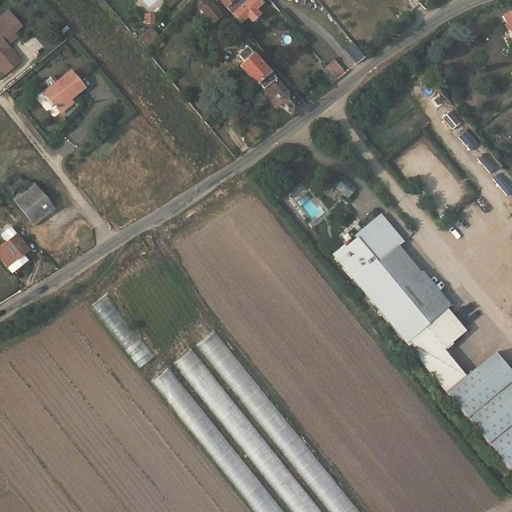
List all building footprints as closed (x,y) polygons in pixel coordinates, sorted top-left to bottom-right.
[(201,0),(196,6),(200,11),(210,3),(206,0),(201,0)] [(240,8),(233,0),(232,0),(225,7),(232,15),(240,8)] [(240,24),(247,17),(251,22),(259,16),(255,11),(262,5),(258,0),(249,0),(240,8),(232,15),(240,24)] [(210,3),(200,11),(212,25),(221,17),(210,3)] [(3,16),(6,20),(0,25),(0,63),(6,72),(21,59),(9,43),(18,35),(15,30),(22,24),(11,10),(3,16)] [(283,10),(280,13),(292,27),(296,24),(283,10)] [(511,12),(501,18),(511,39),(511,12)] [(144,24),(155,24),(155,14),(144,14),(144,24)] [(159,39),(152,30),(139,40),(147,49),(159,39)] [(356,64),(365,57),(353,42),(344,49),(356,64)] [(246,46),(237,54),(242,61),(238,64),(254,84),(256,81),(262,88),(275,78),(246,46)] [(336,80),(344,74),(332,61),(325,67),(336,80)] [(316,74),(327,87),(336,80),(325,67),(316,74)] [(87,87),(74,71),(47,93),(63,111),(71,104),(68,102),(73,98),(87,87)] [(275,78),(262,88),(257,93),(264,102),(271,96),(279,106),(282,104),(291,115),(300,108),(275,78)] [(511,189),(448,112),(431,126),(511,225),(511,189)] [(343,176),(335,186),(349,198),(358,188),(343,176)] [(19,177),(9,186),(15,193),(26,185),(19,177)] [(34,183),(14,198),(35,225),(55,209),(34,183)] [(348,256),(338,264),(359,288),(371,278),(365,271),(376,262),(384,272),(396,262),(385,248),(398,238),(386,223),(361,245),(363,247),(350,259),(348,256)] [(17,235),(0,248),(0,254),(11,269),(25,258),(23,254),(28,250),(17,235)] [(409,252),(398,238),(385,248),(396,262),(403,256),(409,252)] [(425,283),(403,256),(396,262),(384,272),(407,299),(434,333),(453,318),(425,283)] [(384,318),(511,474),(511,375),(503,364),(474,387),(450,359),(472,340),(453,318),(434,333),(407,299),(384,272),(376,262),(365,271),(371,278),(359,288),(384,318)] [(106,296),(91,308),(139,368),(154,356),(106,296)] [(358,511),(214,331),(196,345),(328,511),(358,511)] [(354,337),(345,345),(369,374),(378,366),(354,337)] [(321,511),(191,349),(173,364),(291,511),(321,511)] [(283,511),(169,368),(151,382),(253,511),(283,511)]
